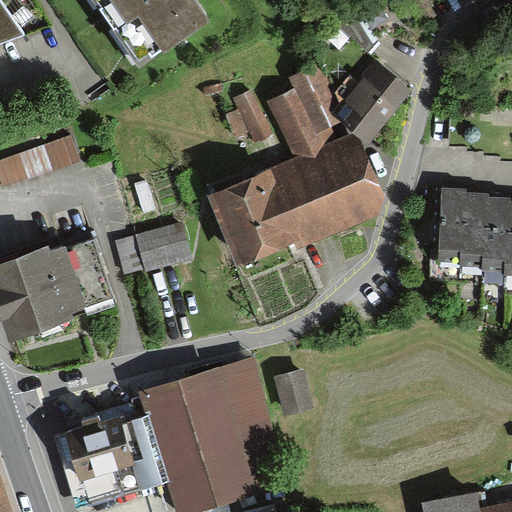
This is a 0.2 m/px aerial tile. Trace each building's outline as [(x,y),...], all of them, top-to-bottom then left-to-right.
[(0,0),(0,43),(25,34),(24,33),(0,0)] [(91,0),(137,66),(201,22),(185,0),(91,0)] [(363,144),(367,147),(411,92),(376,64),(332,119),(352,135),(363,144)] [(298,89),(269,102),(296,160),(329,147),(324,136),(334,131),(331,119),(339,111),(317,65),(292,77),(298,89)] [(252,91),(234,99),(239,109),(227,115),(237,136),(249,131),(254,143),(273,134),(252,91)] [(70,135),(0,162),(0,178),(3,187),(79,158),(70,135)] [(352,135),(207,197),(236,266),(293,241),(297,249),(378,215),(384,196),(363,144),(352,135)] [(439,262),(460,262),(466,192),(467,189),(443,188),(439,262)] [(490,193),(466,192),(460,262),(460,267),(483,267),(489,197),(490,193)] [(511,199),(489,197),(483,267),(483,271),(505,273),(511,202),(511,199)] [(181,223),(115,241),(124,275),(190,257),(181,223)] [(48,249),(0,268),(0,314),(10,342),(117,301),(92,236),(53,251),(48,249)] [(200,511),(292,482),(250,355),(141,392),(144,402),(98,416),(82,421),(84,428),(57,437),(81,511),(167,483),(176,511),(200,511)] [(305,367),(272,377),(284,417),(318,407),(305,367)] [(0,511),(12,511),(0,477),(0,511)] [(481,511),(481,508),(478,492),(422,503),(424,511),(481,511)] [(481,511),(511,511),(511,502),(481,508),(481,511)]
